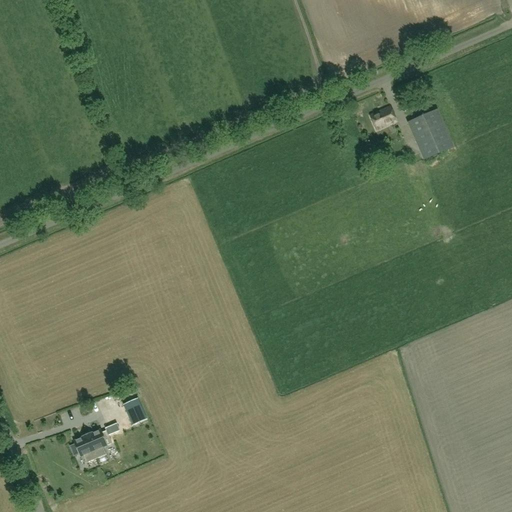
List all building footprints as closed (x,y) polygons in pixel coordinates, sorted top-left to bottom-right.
[(413,100),(402,106),(405,113),(417,108),(413,100)] [(370,116),(376,130),(397,121),(391,107),(370,116)] [(408,123),(424,160),(454,147),(437,110),(408,123)] [(123,405),(132,426),(147,419),(138,398),(123,405)] [(118,411),(109,415),(113,425),(123,422),(118,411)] [(116,438),(121,449),(146,438),(141,427),(116,438)] [(92,432),(87,434),(97,459),(106,455),(103,447),(112,443),(107,431),(102,433),(101,429),(92,433),(92,432)] [(87,463),(97,459),(87,434),(82,437),(73,441),(75,445),(70,447),(74,456),(79,454),(80,457),(84,456),(87,463)]
